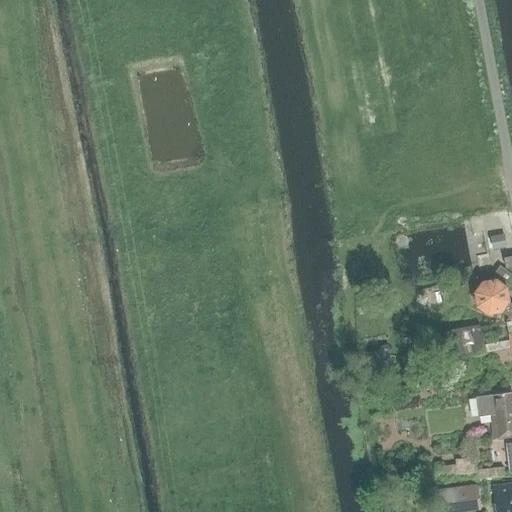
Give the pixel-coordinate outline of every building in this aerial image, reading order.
[(506,248),(504,235),(490,237),(492,250),(506,248)] [(507,289),(506,288),(511,279),(511,275),(500,267),(493,275),(495,281),(483,283),(475,294),(477,307),(488,315),(501,312),(510,319),(511,316),(511,303),(509,302),(507,289)] [(485,353),(480,327),(451,332),(455,359),(485,353)] [(379,364),(391,364),(392,346),(379,346),(379,364)] [(511,393),(494,396),(476,398),(478,418),(491,417),(494,440),(511,437),(511,393)] [(474,457),(457,458),(458,478),(475,477),(474,457)] [(511,485),(494,488),(495,502),(511,500),(511,485)] [(511,511),(511,500),(495,502),(496,511),(511,511)]
